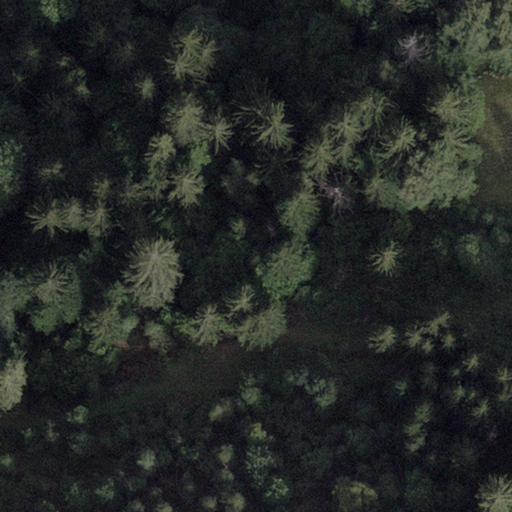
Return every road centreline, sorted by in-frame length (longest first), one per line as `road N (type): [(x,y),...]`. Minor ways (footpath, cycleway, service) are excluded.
road 1 (track): [(208,381),(209,365),(223,356),(295,336),(353,336),(511,301)]
road 2 (track): [(511,376),(284,371),(208,381)]
road 3 (track): [(208,381),(59,423),(0,428)]
